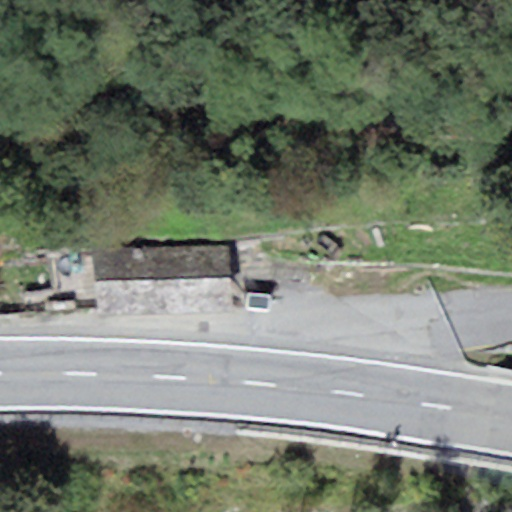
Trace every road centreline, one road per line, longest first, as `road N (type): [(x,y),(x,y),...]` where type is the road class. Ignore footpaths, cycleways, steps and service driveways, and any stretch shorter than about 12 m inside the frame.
road 1 (track): [(511,135),(0,74)]
road 2 (residential): [(511,324),(380,333),(296,359),(253,386)]
road 3 (primary): [(253,386),(511,423)]
road 4 (primary): [(0,374),(253,386)]
